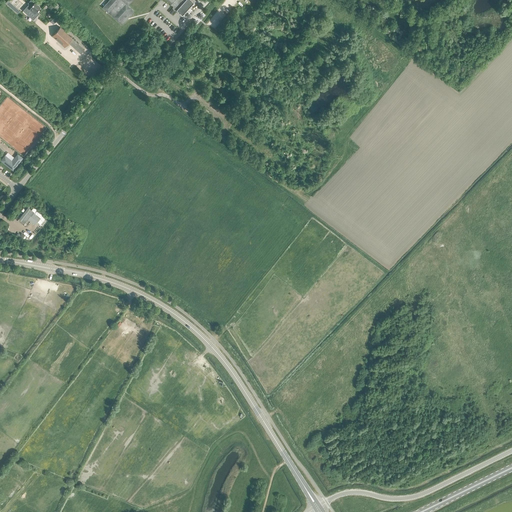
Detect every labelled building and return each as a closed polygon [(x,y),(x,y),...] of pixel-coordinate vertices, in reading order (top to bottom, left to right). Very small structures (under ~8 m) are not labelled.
[(109,0),(102,8),(121,25),(134,11),(128,5),(132,0),(160,0),(166,0),(171,4),(170,4),(173,6),(172,7),(176,11),(176,10),(182,15),(194,2),(191,0),(109,0)] [(32,12),(34,14),(40,7),(34,2),(29,9),(28,8),(26,11),(30,14),(32,12)] [(52,36),(64,48),(72,39),(60,27),(52,36)] [(1,160),(13,170),(22,158),(17,154),(12,161),(5,155),(1,160)] [(39,210),(38,211),(33,207),(31,210),(28,207),(19,219),(22,221),(23,219),(26,221),(30,215),(31,216),(34,213),(40,218),(37,222),(41,225),(44,221),(43,220),(46,216),(39,210)]
